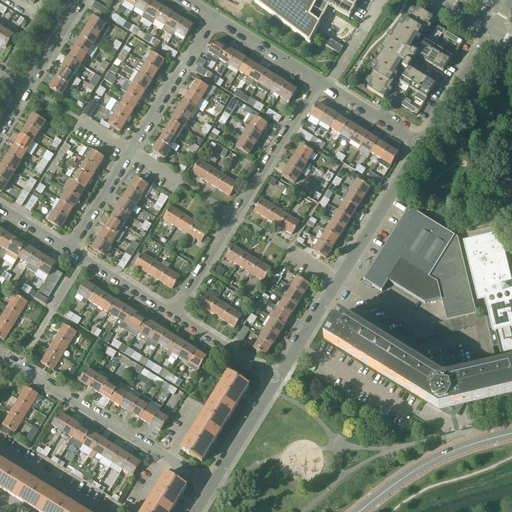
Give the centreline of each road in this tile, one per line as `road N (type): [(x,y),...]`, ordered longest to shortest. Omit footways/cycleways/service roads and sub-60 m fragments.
road 1 (residential): [(69,250),(214,16)]
road 2 (residential): [(277,378),(422,144)]
road 3 (residential): [(318,80),(173,314)]
road 4 (residential): [(212,485),(0,354)]
road 5 (tertiary): [(359,511),(444,454),(511,433)]
road 6 (residential): [(422,144),(492,31)]
road 7 (residential): [(212,485),(277,378)]
road 8 (residential): [(173,314),(277,378)]
road 9 (residential): [(318,80),(422,144)]
road 10 (residential): [(69,250),(173,314)]
road 11 (residential): [(214,16),(318,80)]
